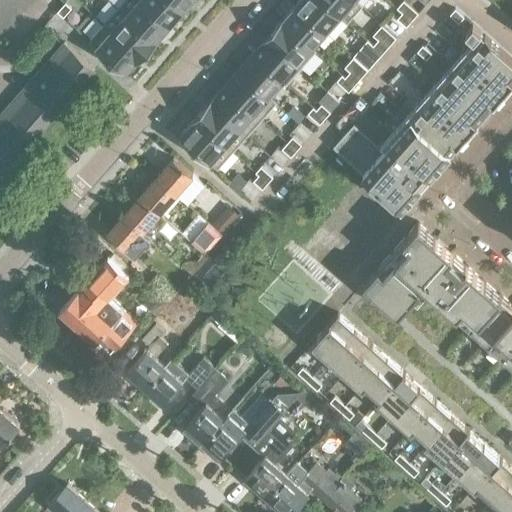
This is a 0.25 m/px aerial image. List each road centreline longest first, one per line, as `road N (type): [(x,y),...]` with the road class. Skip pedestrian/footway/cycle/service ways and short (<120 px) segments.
road 1 (residential): [(0,278),(246,0)]
road 2 (residential): [(84,410),(197,511)]
road 3 (residential): [(511,129),(448,198),(487,230)]
road 4 (residential): [(0,505),(84,410)]
